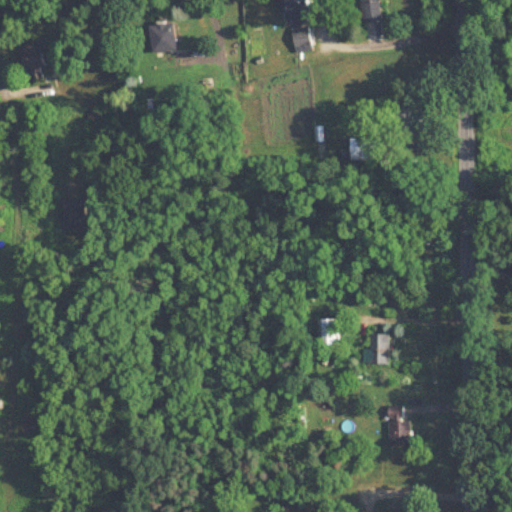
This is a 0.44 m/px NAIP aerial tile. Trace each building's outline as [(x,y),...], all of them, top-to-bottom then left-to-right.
[(387,0),(365,0),(367,23),(389,22),(387,0)] [(184,51),(179,25),(156,29),(161,56),(184,51)] [(298,48),(315,48),(315,29),(298,29),(298,48)] [(34,82),(53,77),(43,43),(24,49),(34,82)] [(397,127),(409,145),(435,128),(416,98),(395,111),(403,124),(397,127)] [(353,161),(381,161),(381,138),(353,138),(353,161)] [(322,319),(322,347),(342,347),(342,319),(322,319)] [(392,334),(373,334),(373,367),(392,367),(392,334)] [(392,419),(407,419),(407,408),(392,408),(392,419)] [(392,446),(414,446),(414,422),(392,422),(392,446)]
